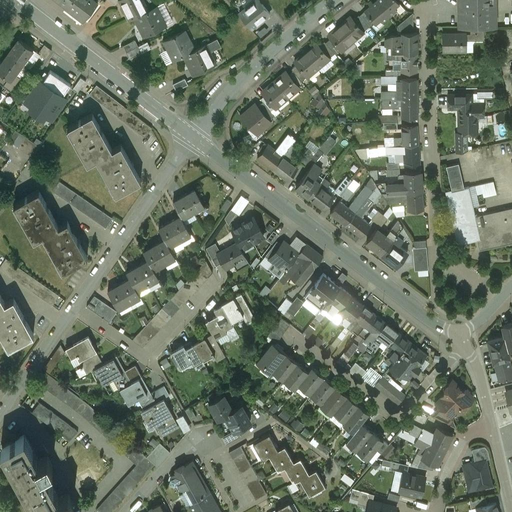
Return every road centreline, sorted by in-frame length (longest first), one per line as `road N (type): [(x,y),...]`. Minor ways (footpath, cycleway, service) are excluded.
road 1 (residential): [(498,300),(431,249),(429,31),(421,0)]
road 2 (residential): [(459,337),(194,138)]
road 3 (residential): [(295,337),(402,415),(459,337)]
road 4 (residential): [(194,138),(15,0)]
road 5 (residential): [(194,138),(75,308)]
road 6 (residential): [(330,0),(226,94),(194,138)]
road 7 (residential): [(75,308),(150,360),(221,285)]
road 8 (residential): [(75,308),(0,413)]
road 9 (residential): [(219,452),(208,443),(183,449),(126,511)]
